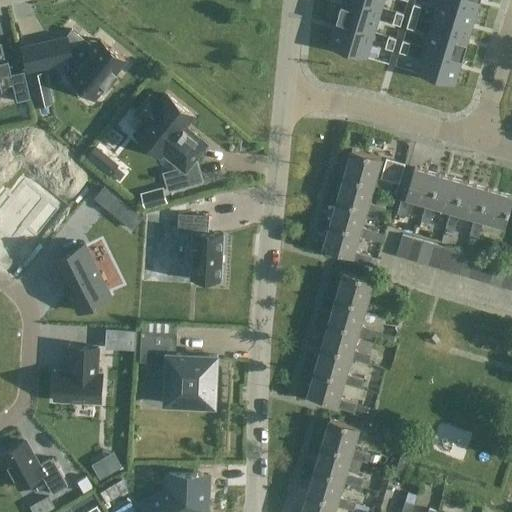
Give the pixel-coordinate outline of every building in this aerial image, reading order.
[(375,32),(382,7),(358,0),(342,0),(342,2),(341,6),(337,21),(375,32)] [(473,24),(477,9),(448,0),(438,0),(432,22),(470,34),(472,28),(473,24)] [(480,0),(448,0),(477,9),(479,3),(480,0)] [(414,4),(410,16),(418,18),(422,6),(414,4)] [(397,12),(393,23),(400,25),(404,14),(397,12)] [(410,16),(407,27),(414,30),(418,18),(410,16)] [(367,57),(375,32),(337,21),(335,27),(334,30),(329,47),(367,58),(389,65),(389,64),(367,57)] [(462,59),(467,43),(468,40),(470,34),(432,22),(424,47),(462,59)] [(64,38),(49,42),(54,63),(72,59),(80,65),(70,77),(94,97),(104,85),(107,87),(118,74),(115,72),(125,60),(110,48),(109,49),(110,50),(108,52),(97,43),(94,47),(72,29),(64,38)] [(390,37),(386,48),(393,50),(396,39),(390,37)] [(403,40),(399,52),(407,54),(411,43),(403,40)] [(0,86),(13,83),(17,101),(30,98),(24,70),(11,73),(8,58),(4,59),(0,44),(0,86)] [(461,64),(462,59),(424,47),(417,72),(395,66),(395,67),(455,85),(460,68),(461,64)] [(43,72),(28,76),(30,88),(46,84),(43,72)] [(193,115),(167,94),(159,105),(150,97),(137,112),(147,120),(135,135),(161,155),(163,152),(182,167),(163,173),(168,191),(203,181),(197,162),(193,159),(206,144),(184,126),(193,115)] [(91,162),(100,151),(94,147),(86,158),(91,162)] [(403,183),(408,162),(352,149),(328,250),(360,258),(380,178),(403,183)] [(511,227),(511,222),(511,192),(418,167),(409,199),(511,227)] [(62,212),(27,184),(14,200),(6,194),(0,201),(0,213),(1,214),(0,215),(0,232),(14,244),(26,229),(39,240),(62,212)] [(145,209),(166,204),(162,189),(141,195),(145,209)] [(143,217),(116,196),(107,207),(133,228),(143,217)] [(179,214),(178,230),(193,231),(191,279),(221,280),(223,232),(207,231),(208,215),(179,214)] [(407,258),(414,236),(403,233),(397,255),(407,258)] [(414,236),(407,258),(418,261),(424,240),(414,236)] [(428,264),(434,243),(424,240),(418,261),(428,264)] [(438,267),(445,246),(434,243),(428,264),(438,267)] [(85,244),(53,260),(64,283),(62,284),(63,285),(65,284),(69,293),(67,294),(68,295),(70,294),(78,311),(110,295),(85,244)] [(449,270),(455,249),(445,246),(438,267),(449,270)] [(459,273),(465,252),(455,249),(449,270),(459,273)] [(470,276),(476,255),(465,252),(459,273),(470,276)] [(480,279),(486,258),(476,255),(470,276),(480,279)] [(490,282),(496,261),(486,258),(480,279),(490,282)] [(164,274),(165,261),(148,260),(148,273),(164,274)] [(501,285),(507,265),(496,261),(490,282),(501,285)] [(511,288),(511,286),(511,266),(507,265),(501,285),(511,288)] [(342,270),(313,400),(374,414),(375,408),(346,402),(360,344),(375,348),(378,333),(366,331),(378,278),(342,270)] [(176,333),(142,331),(140,361),(166,362),(164,403),(215,405),(217,355),(175,353),(176,333)] [(56,369),(54,399),(101,402),(102,372),(97,372),(98,347),(72,345),(71,349),(73,349),(73,358),(71,358),(70,370),(56,369)] [(329,419),(308,511),(353,511),(357,500),(346,498),(349,482),(363,485),(370,452),(360,450),(365,427),(329,419)] [(68,485),(52,457),(41,463),(38,465),(25,441),(2,453),(20,487),(42,475),(43,476),(52,494),(68,485)] [(395,475),(405,477),(410,457),(401,455),(395,475)] [(99,460),(92,464),(100,478),(107,474),(99,460)] [(165,489),(138,505),(142,511),(203,511),(204,511),(206,475),(166,473),(165,489)]
